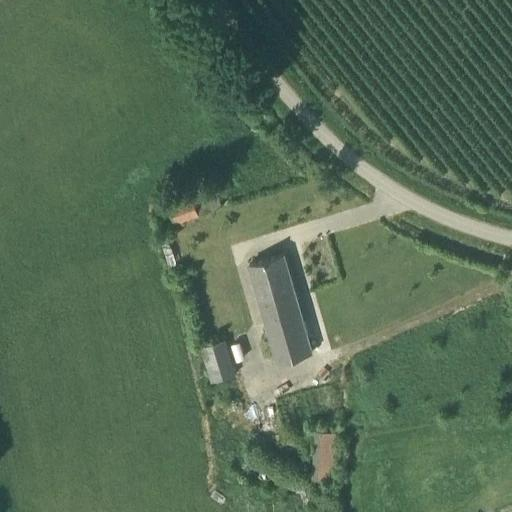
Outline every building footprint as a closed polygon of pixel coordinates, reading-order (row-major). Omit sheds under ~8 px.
[(175,222),(218,206),(212,190),(169,205),(175,222)] [(278,361),(313,351),(284,253),(250,263),(278,361)] [(213,382),(237,374),(224,339),(201,347),(213,382)] [(295,433),(345,419),(335,383),(274,400),(283,433),(294,430),(295,433)] [(331,480),(335,432),(315,430),(312,479),(331,480)]
